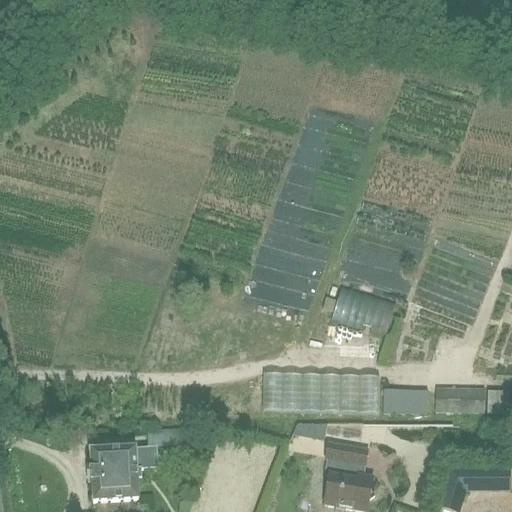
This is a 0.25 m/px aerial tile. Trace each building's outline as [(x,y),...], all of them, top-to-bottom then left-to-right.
[(396,303),(342,286),(331,322),(385,339),(396,303)] [(485,390),(436,390),(436,415),(484,415),(485,390)] [(384,391),(383,416),(427,417),(427,393),(384,391)] [(509,393),(488,392),(487,416),(508,416),(509,393)] [(314,427),(312,441),(324,443),(326,427),(314,427)] [(147,449),(135,450),(90,452),(91,473),(91,483),(92,483),(93,504),(138,501),(137,481),(142,481),(141,472),(158,471),(157,451),(201,448),(199,428),(146,432),(147,449)] [(380,447),(395,467),(407,458),(393,438),(380,447)] [(363,477),(367,452),(328,445),(325,460),(328,461),(325,477),(329,477),(324,506),(356,511),(367,511),(373,479),(363,477)] [(511,477),(511,469),(452,469),(440,507),(455,511),(460,511),(468,491),(511,492),(511,477)]
